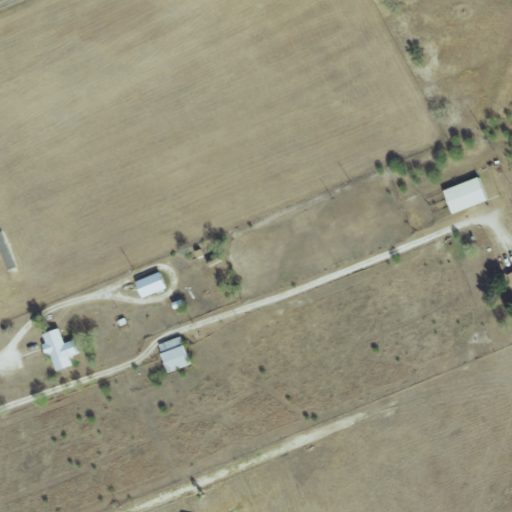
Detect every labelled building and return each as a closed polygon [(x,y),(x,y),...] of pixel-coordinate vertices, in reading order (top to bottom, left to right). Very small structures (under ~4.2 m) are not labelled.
[(490,201),(481,177),(446,191),(455,214),(490,201)] [(170,289),(163,272),(138,281),(144,298),(170,289)] [(44,335),(47,344),(44,345),(48,356),(52,355),(58,372),(75,366),(72,357),(82,354),(77,339),(66,343),(61,329),(44,335)] [(169,373),(193,365),(184,336),(160,344),(169,373)] [(245,511),(248,511),(245,501),(216,511),(245,511)]
